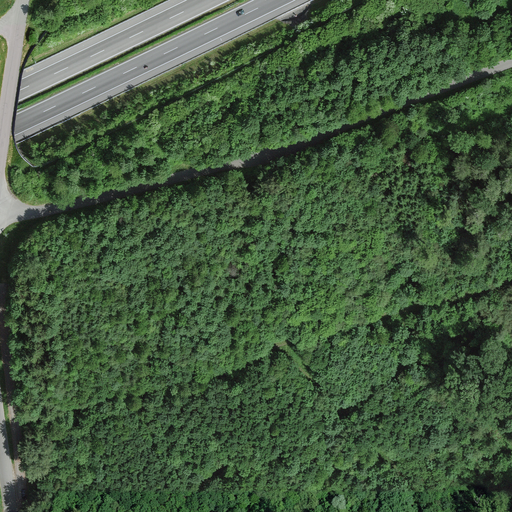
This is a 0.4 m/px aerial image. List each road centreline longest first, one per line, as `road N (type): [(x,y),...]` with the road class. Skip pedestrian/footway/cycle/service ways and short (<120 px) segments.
road 1 (unclassified): [(511,62),(289,144),(116,194),(0,216)]
road 2 (motorway): [(0,132),(274,0)]
road 3 (motorway): [(207,0),(0,99)]
road 4 (unclassified): [(23,0),(0,154)]
